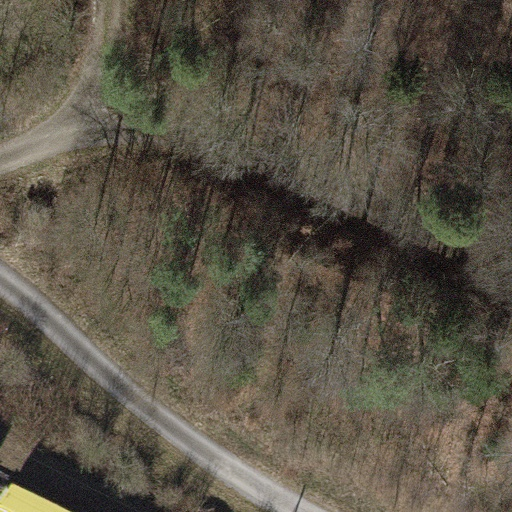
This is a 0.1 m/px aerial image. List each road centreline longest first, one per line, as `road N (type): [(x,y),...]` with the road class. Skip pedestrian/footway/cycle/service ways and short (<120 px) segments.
road 1 (track): [(0,163),(106,133),(220,143),(511,262)]
road 2 (track): [(295,511),(167,424),(0,274)]
road 3 (track): [(65,140),(97,77),(107,0)]
